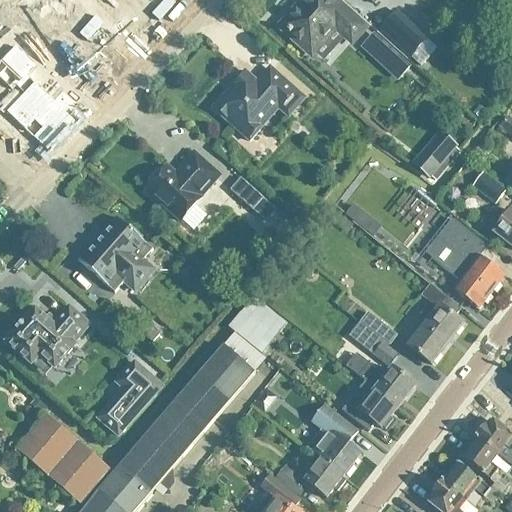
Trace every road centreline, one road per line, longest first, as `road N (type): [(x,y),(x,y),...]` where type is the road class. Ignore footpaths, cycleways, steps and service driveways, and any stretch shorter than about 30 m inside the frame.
road 1 (residential): [(0,224),(216,0)]
road 2 (residential): [(362,511),(511,320)]
